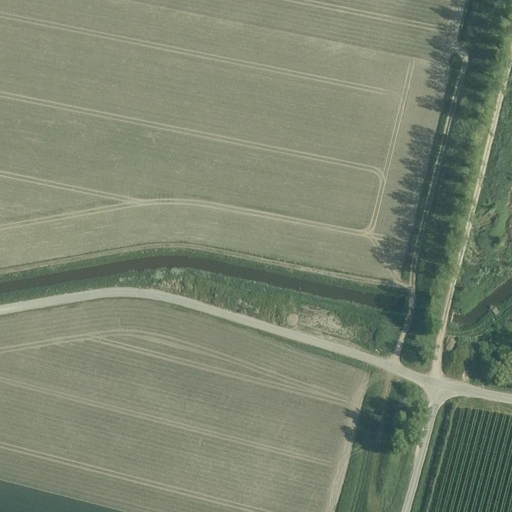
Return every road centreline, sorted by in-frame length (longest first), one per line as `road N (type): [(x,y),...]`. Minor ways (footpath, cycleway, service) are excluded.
road 1 (tertiary): [(436,382),(150,294),(103,292),(0,310)]
road 2 (unknown): [(436,382),(511,73)]
road 3 (unclassified): [(405,511),(436,382)]
